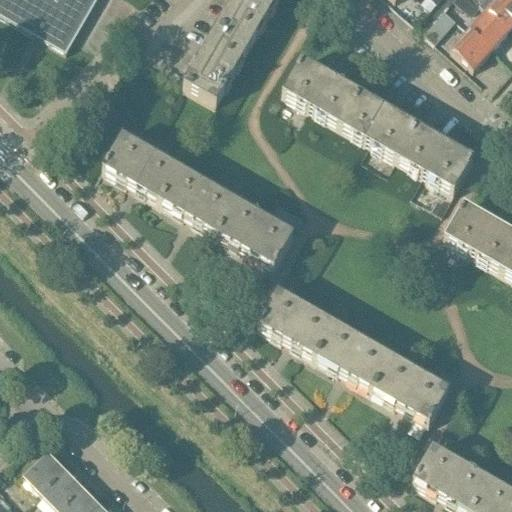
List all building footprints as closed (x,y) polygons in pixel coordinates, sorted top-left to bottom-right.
[(0,0),(0,22),(30,40),(37,44),(64,60),(72,47),(99,0),(0,0)] [(247,56),(279,0),(234,0),(214,37),(247,56)] [(400,0),(384,0),(394,8),(400,0)] [(435,11),(444,1),(442,0),(428,0),(426,3),(435,11)] [(461,15),(469,5),(463,0),(458,0),(452,7),(461,15)] [(511,33),(511,8),(502,0),(500,0),(484,19),(507,39),(511,33)] [(511,0),(502,0),(511,8),(511,0)] [(426,3),(420,9),(429,17),(435,11),(426,3)] [(443,34),(452,25),(443,17),(434,26),(443,34)] [(507,39),(484,19),(466,38),(489,59),(507,39)] [(214,113),(247,56),(214,37),(181,94),(214,113)] [(489,59),(466,38),(449,57),(472,78),(489,59)] [(337,137),(356,103),(299,70),(279,104),(337,137)] [(394,170),(414,137),(356,103),(337,137),(394,170)] [(452,203),(471,170),(414,137),(394,170),(452,203)] [(157,213),(176,179),(119,146),(99,180),(157,213)] [(214,246),(233,212),(176,179),(157,213),(214,246)] [(271,278),(291,245),(233,212),(214,246),(271,278)] [(497,281),(511,256),(511,245),(461,216),(442,249),(497,281)] [(511,289),(511,256),(497,281),(511,289)] [(312,369),(332,335),(274,302),(255,336),(312,369)] [(370,402),(389,368),(332,335),(312,369),(370,402)] [(427,435),(447,401),(389,368),(370,402),(427,435)] [(445,511),(475,511),(487,491),(430,458),(410,492),(445,511)] [(40,503),(63,480),(46,462),(22,485),(40,503)] [(49,511),(65,511),(81,497),(63,480),(40,503),(49,511)] [(511,511),(511,505),(487,491),(475,511),(511,511)] [(95,511),(81,497),(65,511),(95,511)]
